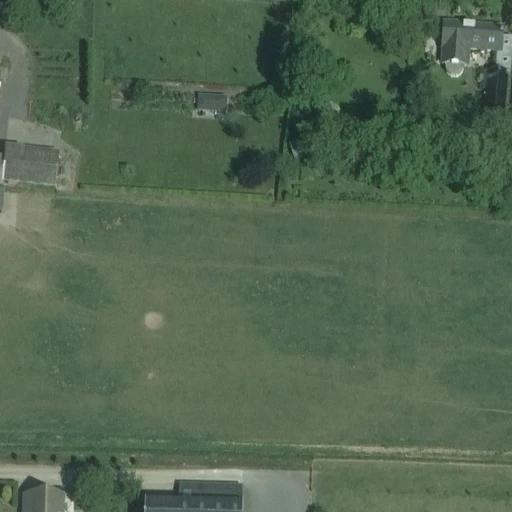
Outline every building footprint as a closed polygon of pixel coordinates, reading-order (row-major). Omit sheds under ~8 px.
[(77,4),(75,0),(59,0),(66,11),(77,4)] [(443,26),(442,46),(441,53),(440,67),(444,68),(445,73),(450,78),(456,78),(462,74),(464,69),(465,69),(467,52),(498,55),(500,31),(443,26)] [(74,93),(82,93),(82,73),(74,72),(74,93)] [(485,73),(483,90),(486,91),(484,119),(503,120),(506,75),(485,73)] [(192,113),(193,127),(220,127),(220,112),(192,113)] [(0,159),(0,183),(53,192),(58,154),(22,149),(21,151),(5,149),(4,160),(0,159)] [(142,511),(240,511),(241,489),(178,487),(177,503),(143,502),(142,511)] [(60,511),(61,500),(22,498),(21,511),(60,511)]
